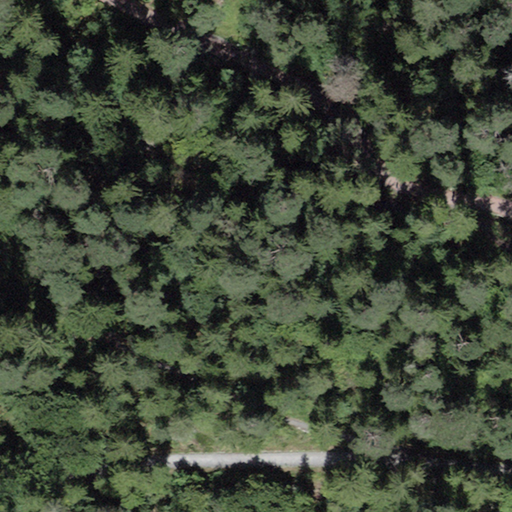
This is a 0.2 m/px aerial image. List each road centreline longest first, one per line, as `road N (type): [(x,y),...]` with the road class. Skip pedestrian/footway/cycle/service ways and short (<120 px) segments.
road 1 (track): [(105,0),(296,83),(394,181),(430,196),(511,208)]
road 2 (track): [(0,494),(153,462),(411,461)]
